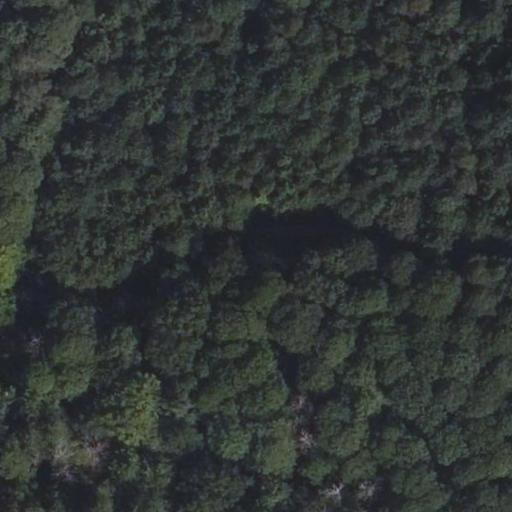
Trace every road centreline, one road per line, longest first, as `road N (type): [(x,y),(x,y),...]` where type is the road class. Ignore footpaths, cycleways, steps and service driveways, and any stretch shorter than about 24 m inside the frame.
road 1 (track): [(511,246),(453,253),(329,228),(207,242),(44,319),(0,361)]
road 2 (track): [(0,263),(50,78),(53,0)]
